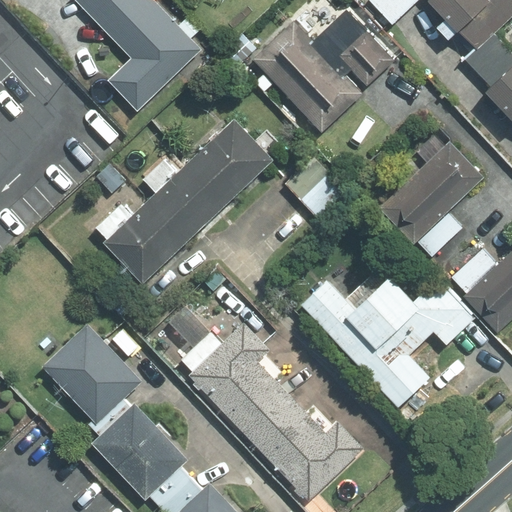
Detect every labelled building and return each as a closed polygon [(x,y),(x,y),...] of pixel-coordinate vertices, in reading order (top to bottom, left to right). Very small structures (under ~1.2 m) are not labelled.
[(199,49),(152,0),(78,0),(132,56),(113,75),(141,104),(199,49)] [(372,0),(393,22),(416,0),(372,0)] [(511,25),(511,0),(435,0),(478,46),(466,57),(511,107),(511,44),(503,34),(511,25)] [(296,17),(257,55),(326,125),(398,54),(347,3),(314,36),(296,17)] [(246,31),(227,47),(242,64),(254,53),(260,47),(246,31)] [(280,161),(241,119),(111,240),(150,282),(280,161)] [(490,178),(455,140),(384,206),(433,259),(466,228),(453,213),(490,178)] [(114,158),(97,173),(114,193),(131,179),(114,158)] [(357,184),(338,164),(302,197),(320,217),(357,184)] [(511,320),(511,254),(504,262),(488,245),(453,276),(501,330),(511,320)] [(334,271),(301,300),(400,410),(437,377),(415,352),(440,329),(453,343),(480,319),(445,279),(421,301),(394,271),(361,301),(334,271)] [(171,321),(188,339),(194,346),(213,328),(191,303),(171,321)] [(153,377),(94,317),(46,363),(106,426),(95,436),(167,511),(243,511),(132,397),(153,377)] [(277,349),(247,317),(189,371),(313,500),(370,446),(346,421),(334,431),(266,360),(277,349)]
